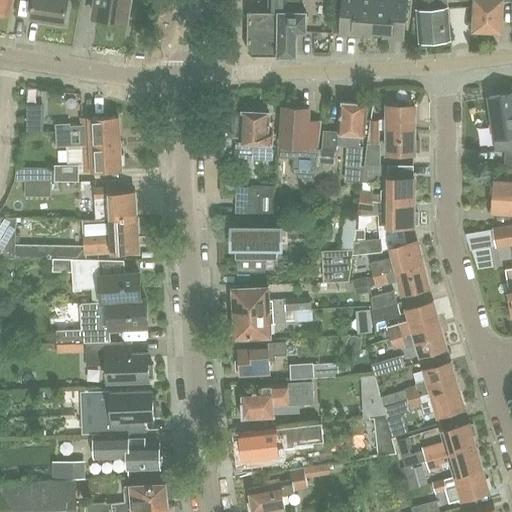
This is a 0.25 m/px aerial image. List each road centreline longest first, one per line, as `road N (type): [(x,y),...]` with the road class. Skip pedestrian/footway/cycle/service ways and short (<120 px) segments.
road 1 (residential): [(212,511),(190,298),(188,75)]
road 2 (residential): [(484,358),(447,230),(446,65)]
road 3 (residential): [(446,65),(188,75)]
road 4 (residential): [(0,54),(128,75),(188,75)]
